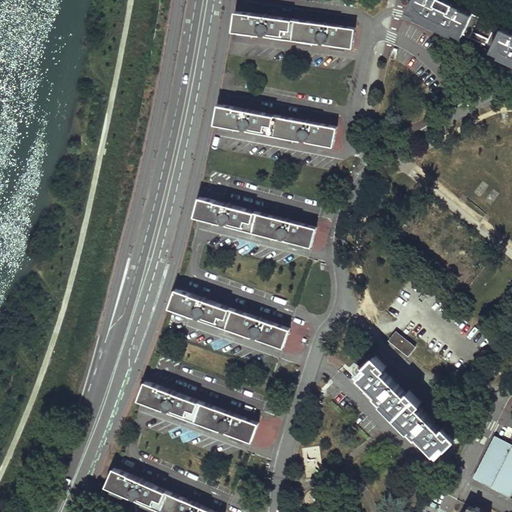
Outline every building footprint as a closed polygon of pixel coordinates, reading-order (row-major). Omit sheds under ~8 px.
[(413,0),(409,10),(438,23),(469,37),(471,31),(478,17),(452,5),(454,3),(446,0),(413,0)] [(236,12),(233,32),(354,48),(356,29),(236,12)] [(488,39),(485,45),(511,58),(511,32),(495,25),(488,39)] [(471,31),(469,37),(485,45),(488,39),(471,31)] [(219,103),(215,123),(334,146),(337,127),(219,103)] [(109,173),(109,181),(119,182),(120,174),(109,173)] [(199,197),(194,216),(312,246),(318,228),(199,197)] [(176,289),(170,307),(284,347),(290,329),(176,289)] [(67,319),(79,322),(83,304),(72,301),(67,319)] [(401,326),(390,340),(422,367),(433,354),(401,326)] [(369,368),(361,376),(377,393),(376,394),(383,400),(381,402),(408,429),(410,429),(416,435),(417,434),(435,453),(444,445),(447,447),(457,438),(445,426),(442,428),(431,417),(418,405),(421,402),(410,390),(407,393),(395,381),(384,370),(387,367),(375,355),(366,363),(369,368)] [(146,381),(139,399),(252,441),(259,423),(146,381)] [(28,427),(24,437),(35,441),(39,431),(28,427)] [(494,435),(472,478),(510,497),(511,493),(511,444),(496,436),(494,435)] [(216,511),(115,467),(107,485),(169,511),(216,511)]
